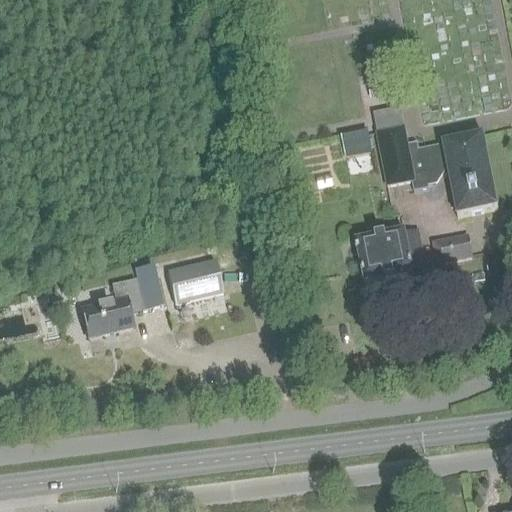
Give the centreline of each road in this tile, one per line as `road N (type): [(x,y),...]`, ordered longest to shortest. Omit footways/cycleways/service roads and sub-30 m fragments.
road 1 (unclassified): [(0,456),(398,409),(481,386),(511,368)]
road 2 (primary): [(0,489),(511,424)]
road 3 (unclassified): [(86,511),(511,458)]
